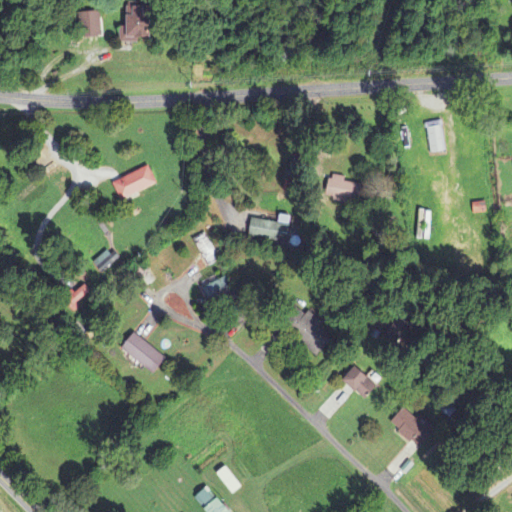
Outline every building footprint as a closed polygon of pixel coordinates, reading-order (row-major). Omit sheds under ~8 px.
[(82,39),(100,38),(99,13),(81,13),(82,39)] [(120,43),(138,44),(138,39),(150,39),(151,16),(127,16),(127,27),(120,27),(120,43)] [(431,154),(447,152),(444,126),(436,127),(436,123),(429,124),(431,154)] [(116,183),(125,201),(159,184),(151,166),(116,183)] [(251,234),(270,238),(273,223),(254,219),(251,234)] [(221,261),(207,235),(193,242),(208,268),(221,261)] [(106,275),(120,260),(110,250),(96,265),(106,275)] [(155,376),(169,361),(139,334),(125,349),(155,376)] [(368,401),(382,386),(361,366),(347,381),(368,401)] [(423,430),(404,412),(393,424),(412,442),(423,430)] [(220,475),(237,495),(246,487),(229,467),(220,475)] [(231,511),(210,488),(197,499),(208,511),(231,511)]
